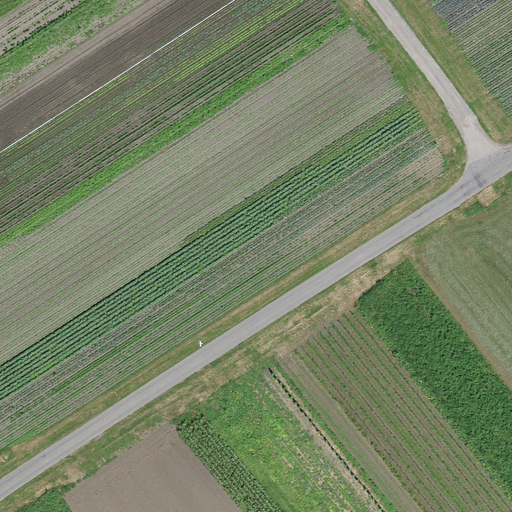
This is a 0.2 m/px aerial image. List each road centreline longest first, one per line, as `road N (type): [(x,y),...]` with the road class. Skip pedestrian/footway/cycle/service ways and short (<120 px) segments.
road 1 (residential): [(511,159),(0,490)]
road 2 (track): [(494,170),(377,0)]
